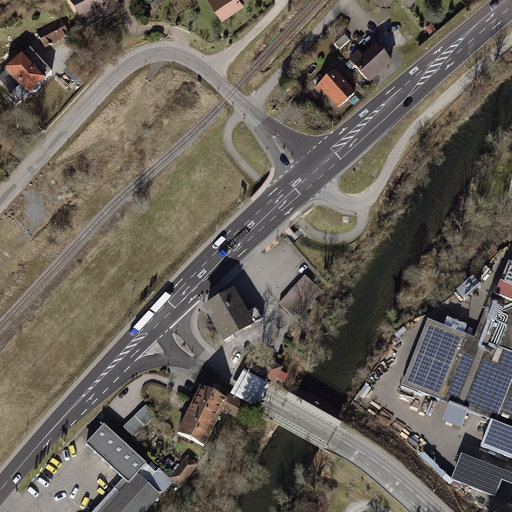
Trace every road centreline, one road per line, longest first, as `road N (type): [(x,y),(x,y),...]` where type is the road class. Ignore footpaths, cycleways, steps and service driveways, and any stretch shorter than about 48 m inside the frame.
road 1 (unclassified): [(0,203),(150,50),(188,54),(217,72)]
road 2 (primary): [(511,0),(311,175)]
road 3 (primary): [(311,175),(155,325)]
road 4 (primary): [(437,511),(385,467),(277,402)]
road 5 (track): [(32,167),(64,160),(117,128),(162,49)]
road 6 (primary): [(122,360),(0,491)]
road 7 (unknown): [(220,370),(268,316),(268,294),(239,241)]
road 8 (unclassified): [(217,72),(311,175)]
